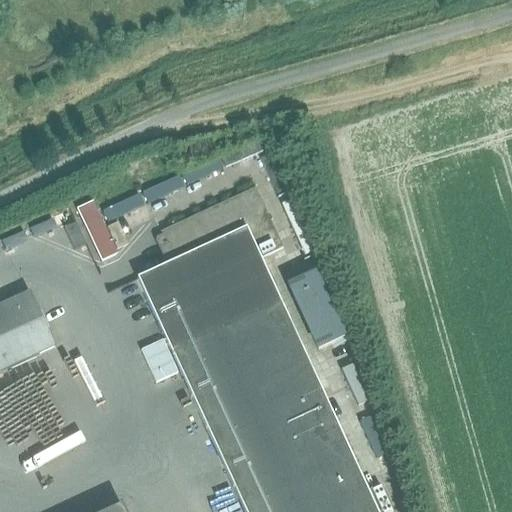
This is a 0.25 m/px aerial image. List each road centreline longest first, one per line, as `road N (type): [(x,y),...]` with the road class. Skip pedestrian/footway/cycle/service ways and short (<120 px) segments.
road 1 (unclassified): [(0,203),(188,110),(511,14)]
road 2 (track): [(149,128),(320,104),(511,59)]
